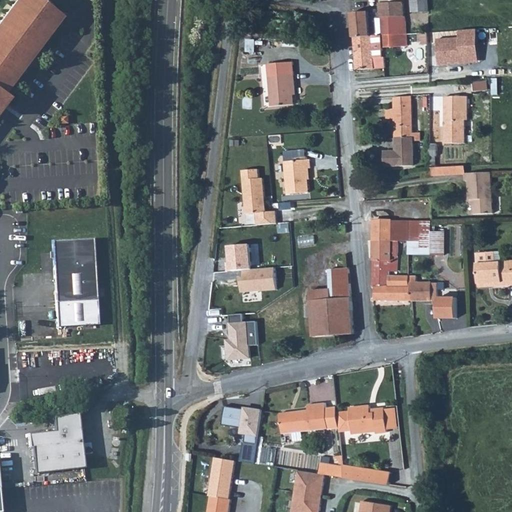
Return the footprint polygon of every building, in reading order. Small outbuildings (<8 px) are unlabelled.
[(0,92),(58,15),(38,0),(15,0),(0,20),(0,92)] [(403,15),(402,0),(380,1),(380,15),(403,15)] [(414,0),(415,19),(427,18),(426,0),(414,0)] [(352,12),(353,37),(371,37),(369,12),(352,12)] [(403,15),(380,15),(381,36),(406,35),(405,15),(403,15)] [(478,63),(477,30),(458,30),(459,37),(438,38),(439,65),(478,63)] [(430,34),(421,34),(421,44),(430,44),(430,34)] [(406,35),(381,36),(381,51),(396,50),(396,46),(406,45),(406,35)] [(355,70),(372,69),(372,61),(371,37),(353,37),(355,70)] [(404,67),(404,60),(372,61),(372,69),(404,67)] [(296,82),(295,61),(269,63),(273,107),(295,105),(293,83),(296,82)] [(410,96),(393,98),(393,111),(393,117),(411,116),(410,96)] [(458,113),(458,98),(443,98),(443,126),(463,125),(463,121),(466,121),(466,113),(458,113)] [(418,134),(412,134),(411,116),(393,117),(393,111),(385,111),(386,120),(393,120),(394,154),(389,155),(389,168),(412,167),(412,142),(418,142),(418,134)] [(463,125),(443,126),(443,144),(463,144),(463,125)] [(288,194),(310,194),(309,181),(308,169),(311,169),(312,169),(312,161),(286,162),(288,194)] [(469,166),(435,169),(436,177),(469,174),(469,166)] [(256,213),(257,225),(277,223),(276,211),(266,212),(264,178),(259,178),(258,170),(243,172),(246,214),(256,213)] [(494,214),(492,174),(465,175),(466,182),(469,182),(470,201),(474,201),(475,215),(494,214)] [(392,241),(398,241),(409,241),(410,219),(392,220),(392,241)] [(392,241),(392,220),(374,220),(373,237),(368,237),(369,243),(373,243),(373,259),(390,259),(390,255),(398,255),(398,241),(392,241)] [(96,300),(92,238),(51,240),(56,327),(98,325),(96,300)] [(228,245),(230,270),(244,269),(252,269),(250,243),(228,245)] [(511,263),(503,264),(502,253),(476,255),(480,285),(504,284),(504,287),(510,286),(509,279),(511,278),(511,263)] [(391,271),(398,271),(398,255),(390,255),(390,259),(373,259),(373,285),(375,285),(375,300),(411,300),(411,283),(408,283),(408,280),(408,276),(390,276),(391,271)] [(276,267),(252,269),(244,269),(244,278),(240,278),(241,293),(277,290),(276,267)] [(331,289),(311,290),(312,299),(332,298),(332,291),(351,291),(349,269),(331,270),(331,289)] [(431,286),(431,283),(411,282),(411,283),(411,300),(439,300),(439,286),(431,286)] [(333,335),(332,298),(312,299),(314,336),(333,335)] [(354,335),(352,298),(332,298),(333,335),(354,335)] [(249,322),(230,323),(231,339),(226,339),(227,361),(251,359),(249,322)] [(284,435),(329,429),(327,410),(326,404),(308,406),(309,411),(281,414),(284,435)] [(223,425),(243,428),(247,434),(245,443),(258,444),(263,410),(254,409),(254,410),(225,406),(223,425)] [(387,431),(385,409),(372,411),(373,414),(370,414),(369,407),(349,409),(349,413),(352,432),(352,435),(376,433),(376,435),(388,433),(387,431)] [(327,410),(329,429),(339,428),(338,414),(337,409),(327,410)] [(385,409),(387,431),(402,429),(399,409),(385,409)] [(31,446),(34,472),(83,468),(78,412),(54,416),(55,430),(28,433),(29,446),(31,446)] [(349,413),(338,414),(339,428),(340,433),(352,432),(349,413)] [(236,461),(215,457),(208,495),(211,496),(229,499),(236,461)] [(329,477),(345,479),(344,468),(330,467),(329,477)] [(344,468),(345,479),(392,486),(393,474),(344,467),(344,468)] [(320,511),(326,476),(299,472),(293,511),(320,511)] [(229,499),(211,496),(208,511),(230,511),(233,499),(229,499)] [(364,502),(362,511),(392,511),(394,507),(364,502)]
